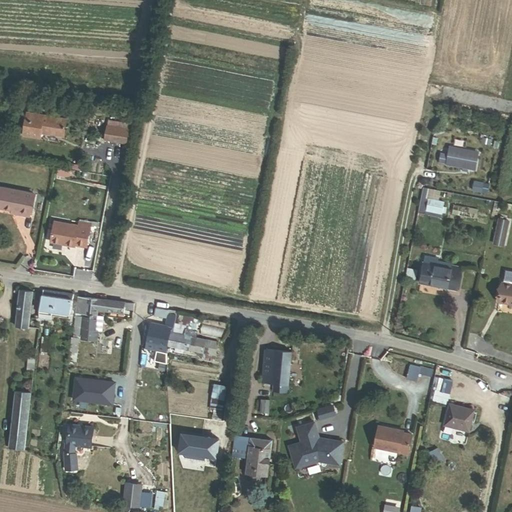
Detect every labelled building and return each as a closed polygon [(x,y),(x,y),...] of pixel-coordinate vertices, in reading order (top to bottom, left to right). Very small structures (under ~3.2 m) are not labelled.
[(40,133),(62,137),(65,121),(26,115),(22,137),(39,139),(40,133)] [(124,143),(127,123),(107,119),(107,120),(103,140),(124,143)] [(475,168),(478,154),(448,148),(447,153),(445,162),(475,168)] [(445,162),(447,153),(440,152),(439,161),(445,162)] [(475,181),(473,190),(481,192),(483,183),(475,181)] [(29,216),(34,193),(1,187),(0,191),(0,207),(11,210),(18,211),(17,214),(29,216)] [(438,202),(440,191),(423,188),(418,211),(443,215),(445,203),(438,202)] [(478,209),(453,204),(452,214),(476,219),(478,209)] [(491,244),(501,246),(505,222),(495,220),(491,244)] [(86,246),(90,224),(79,222),(78,225),(55,221),(51,242),(75,246),(75,244),(86,246)] [(416,286),(454,294),(459,269),(445,266),(444,270),(420,265),(416,286)] [(500,305),(511,306),(511,281),(509,281),(508,286),(504,285),(500,305)] [(17,328),(29,329),(34,293),(21,291),(17,328)] [(54,312),(70,315),(73,295),(45,291),(40,319),(53,321),(54,312)] [(132,312),(133,305),(125,304),(80,298),(78,313),(99,316),(99,311),(124,314),(124,311),(132,312)] [(175,330),(178,316),(179,311),(157,307),(155,318),(168,320),(166,327),(152,324),(147,350),(167,354),(169,347),(171,333),(172,329),(175,330)] [(69,366),(77,367),(81,341),(95,343),(99,316),(78,313),(74,338),(73,338),(69,366)] [(196,330),(193,329),(195,319),(178,316),(175,330),(172,329),(171,333),(192,337),(193,333),(195,333),(196,330)] [(225,328),(205,324),(203,335),(223,338),(225,328)] [(52,359),(52,356),(54,339),(50,338),(51,334),(44,333),(42,353),(49,354),(49,358),(52,359)] [(182,353),(183,350),(204,354),(203,359),(216,361),(220,343),(192,337),(171,333),(169,347),(176,349),(176,351),(182,353)] [(100,355),(108,356),(109,346),(112,346),(112,343),(101,342),(100,355)] [(289,386),(290,386),(293,353),(266,350),(263,384),(274,385),(274,393),(288,395),(289,386)] [(51,367),(65,368),(66,356),(55,354),(55,357),(52,356),(52,359),(51,367)] [(435,372),(411,366),(408,381),(418,383),(420,375),(433,378),(435,372)] [(116,384),(78,379),(75,401),(114,406),(116,384)] [(11,449),(25,451),(32,393),(17,391),(11,449)] [(216,419),(224,420),(227,400),(218,399),(216,419)] [(269,401),(261,400),(260,413),(268,414),(269,401)] [(446,427),(470,433),(476,411),(452,405),(446,427)] [(326,442),(321,441),(320,439),(316,423),(299,428),(303,443),(291,447),(297,469),(321,462),(341,465),(345,443),(326,440),(326,442)] [(67,446),(66,455),(66,471),(78,471),(78,456),(76,456),(77,447),(93,449),(96,429),(72,425),(69,446),(67,446)] [(405,432),(405,430),(381,425),(377,447),(410,454),(414,434),(405,432)] [(183,433),(180,454),(185,460),(206,463),(207,456),(217,458),(220,441),(209,439),(208,441),(202,440),(202,436),(183,433)] [(247,475),(269,477),(274,441),(237,437),(234,458),(249,460),(247,475)] [(139,506),(141,485),(126,483),(124,504),(139,506)] [(162,505),(164,492),(157,491),(155,504),(162,505)]
